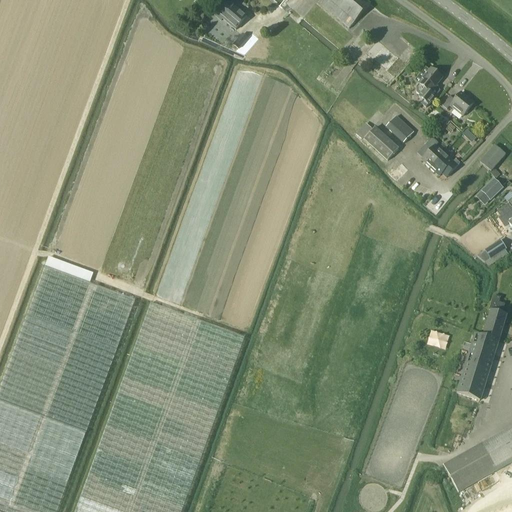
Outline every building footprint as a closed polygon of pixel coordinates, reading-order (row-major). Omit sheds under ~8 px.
[(349,29),(370,4),(365,0),(324,0),(320,5),(349,29)] [(247,17),(240,12),(239,13),(228,3),(216,17),(221,21),(223,20),(236,30),(247,17)] [(238,49),(247,39),(242,35),(233,45),(238,49)] [(398,58),(377,41),(366,54),(386,72),(398,58)] [(351,45),(347,49),(353,55),(357,50),(351,45)] [(430,94),(442,78),(431,69),(425,76),(425,75),(421,79),(422,80),(418,85),(419,85),(416,89),(416,93),(420,96),(419,97),(423,101),(421,104),(426,108),(435,97),(430,94)] [(463,117),(473,104),(460,93),(454,101),(450,97),(442,106),(447,110),(450,106),(463,117)] [(413,133),(396,117),(385,128),(403,145),(413,133)] [(363,139),(371,130),(366,125),(358,133),(363,139)] [(398,150),(375,128),(364,140),(387,162),(398,150)] [(467,131),(463,136),(466,139),(471,134),(467,131)] [(443,155),(435,147),(438,144),(432,138),(416,155),(430,169),(443,155)] [(491,172),(505,156),(494,147),(480,164),(491,172)] [(450,175),(460,164),(455,160),(453,163),(443,155),(430,169),(439,177),(445,171),(450,175)] [(397,182),(406,172),(407,173),(409,171),(402,164),(397,170),(394,167),(388,173),(397,182)] [(495,170),(490,174),(495,180),(500,176),(495,170)] [(494,179),(481,191),(489,200),(502,188),(494,179)] [(499,242),(484,251),(490,260),(505,251),(499,242)] [(56,511),(135,301),(89,284),(45,268),(0,389),(0,511),(56,511)] [(475,335),(456,395),(460,396),(480,402),(499,342),(498,342),(506,316),(502,314),(504,305),(498,304),(500,299),(493,297),(489,311),(490,311),(482,337),(475,335)] [(150,304),(74,511),(181,511),(244,338),(201,322),(197,321),(150,304)] [(458,492),(511,462),(511,427),(443,466),(458,492)]
